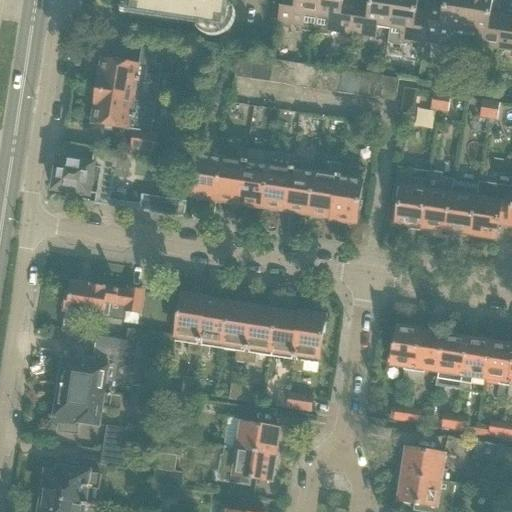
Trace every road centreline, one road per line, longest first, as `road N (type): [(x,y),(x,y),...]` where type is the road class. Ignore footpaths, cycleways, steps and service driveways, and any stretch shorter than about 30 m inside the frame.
road 1 (residential): [(368,274),(28,223)]
road 2 (residential): [(28,223),(62,0)]
road 3 (secondary): [(0,218),(34,0)]
road 4 (residential): [(0,427),(28,223)]
road 5 (residential): [(338,462),(368,274)]
road 6 (residential): [(511,297),(368,274)]
